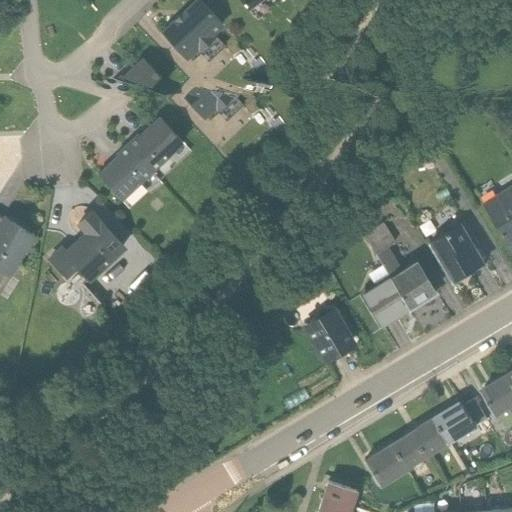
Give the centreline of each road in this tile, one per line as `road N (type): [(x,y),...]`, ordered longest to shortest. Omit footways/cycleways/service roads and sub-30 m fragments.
road 1 (secondary): [(184,504),(511,308)]
road 2 (residential): [(20,0),(38,46),(50,141),(60,148),(144,63),(224,0)]
